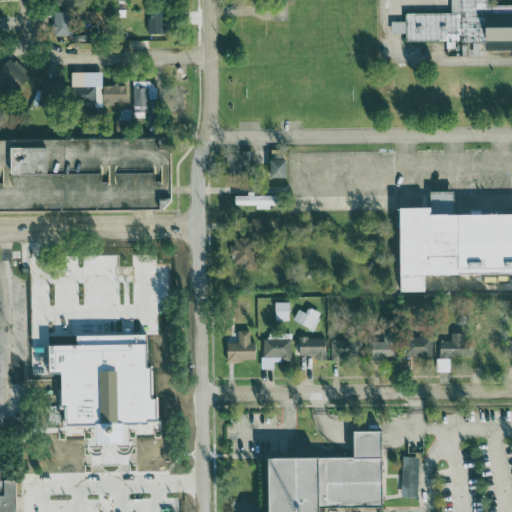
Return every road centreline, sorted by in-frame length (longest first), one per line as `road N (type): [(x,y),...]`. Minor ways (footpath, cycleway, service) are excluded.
road 1 (residential): [(209,0),(210,122),(197,172),(207,511)]
road 2 (residential): [(204,394),(511,390)]
road 3 (residential): [(207,137),(511,132)]
road 4 (residential): [(26,0),(32,36),(49,51),(211,55)]
road 5 (residential): [(0,225),(198,224)]
